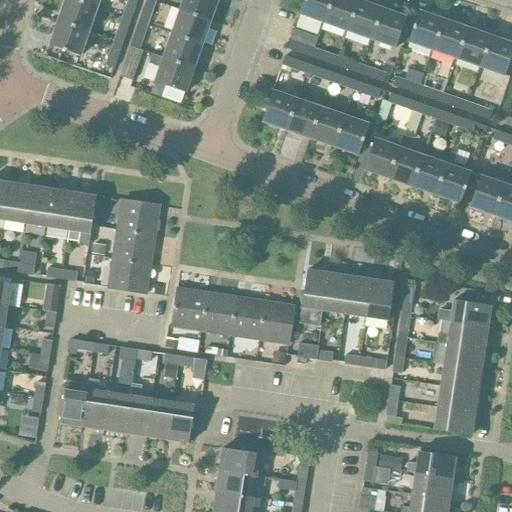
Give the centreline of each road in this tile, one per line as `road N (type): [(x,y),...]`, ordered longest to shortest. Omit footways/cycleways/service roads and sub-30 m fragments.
road 1 (residential): [(511,264),(209,156)]
road 2 (residential): [(209,156),(5,88)]
road 3 (residential): [(209,156),(264,0)]
